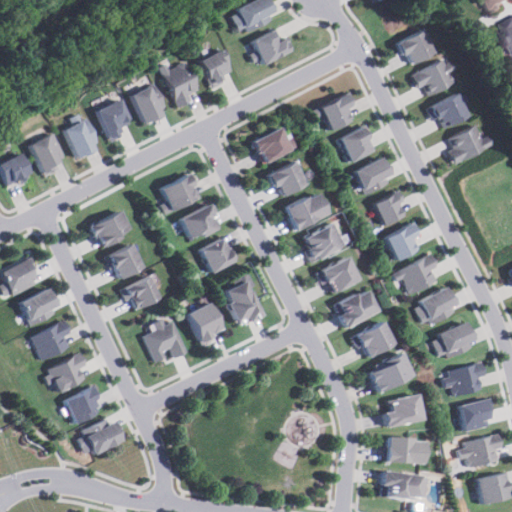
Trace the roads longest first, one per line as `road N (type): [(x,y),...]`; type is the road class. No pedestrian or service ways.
road 1 (residential): [(203,125),(347,410),(342,511)]
road 2 (residential): [(320,0),(357,45),(490,303),(511,363)]
road 3 (residential): [(0,225),(357,45)]
road 4 (residential): [(166,501),(158,448),(39,211)]
road 5 (residential): [(0,494),(53,480),(245,511)]
road 6 (residential): [(139,410),(302,325)]
